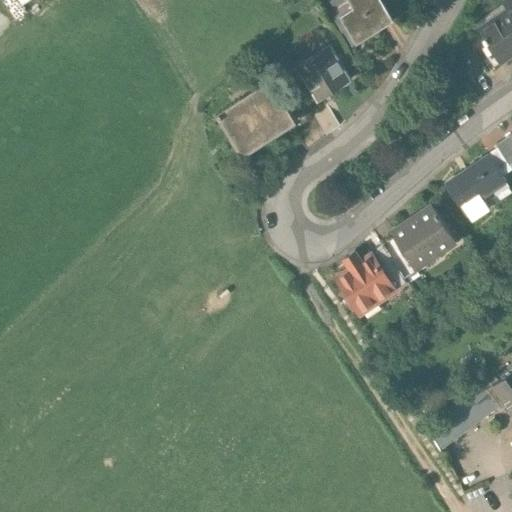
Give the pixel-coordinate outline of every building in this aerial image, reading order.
[(397,15),(386,0),(350,0),(354,5),(342,14),(359,40),(397,15)] [(511,0),(501,0),(507,8),(480,26),(489,40),(503,61),(511,54),(511,0)] [(493,68),(503,61),(489,40),(479,47),(493,68)] [(354,77),(332,43),(298,65),(320,99),(354,77)] [(460,61),(473,79),(487,69),(474,51),(460,61)] [(301,118),(274,75),(217,111),(244,154),(301,118)] [(326,105),(313,114),(327,134),(340,124),(326,105)] [(293,130),(307,149),(327,134),(313,114),(293,130)] [(510,160),(511,158),(511,138),(507,132),(496,140),(498,143),(510,160)] [(511,164),(510,160),(498,143),(486,150),(501,173),(511,165),(511,164)] [(501,173),(486,150),(442,179),(465,213),(475,207),(471,202),(505,179),(501,173)] [(456,239),(429,200),(386,228),(389,233),(413,267),(456,239)] [(413,267),(389,233),(377,240),(379,242),(401,275),(413,267)] [(379,242),(369,248),(393,283),(402,277),(401,275),(379,242)] [(393,283),(369,248),(359,255),(353,247),(338,257),(343,265),(328,275),(355,314),(395,287),(393,283)] [(511,370),(491,386),(504,403),(511,413),(511,370)] [(491,386),(451,416),(427,434),(439,453),(504,403),(491,386)]
